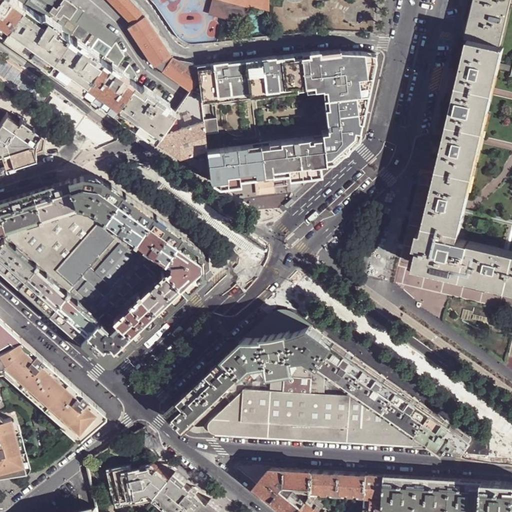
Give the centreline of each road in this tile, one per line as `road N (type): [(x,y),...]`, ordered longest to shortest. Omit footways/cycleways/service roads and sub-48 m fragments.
road 1 (secondary): [(168,431),(216,447),(511,469)]
road 2 (residential): [(296,258),(398,165),(440,0)]
road 3 (residential): [(139,0),(185,52),(317,39),(399,42)]
road 4 (tertiary): [(511,412),(296,258)]
road 5 (residential): [(399,42),(376,140),(271,240)]
road 6 (residential): [(271,240),(94,115)]
road 7 (tertiary): [(143,409),(273,291),(296,258)]
road 8 (trunk): [(210,511),(0,472)]
road 9 (trunk): [(0,473),(209,511)]
road 10 (residential): [(69,148),(242,267)]
road 11 (tertiary): [(242,267),(111,382)]
road 12 (unclassified): [(143,409),(13,511)]
road 13 (secondary): [(0,288),(111,382)]
road 14 (residential): [(94,115),(98,108),(0,36)]
